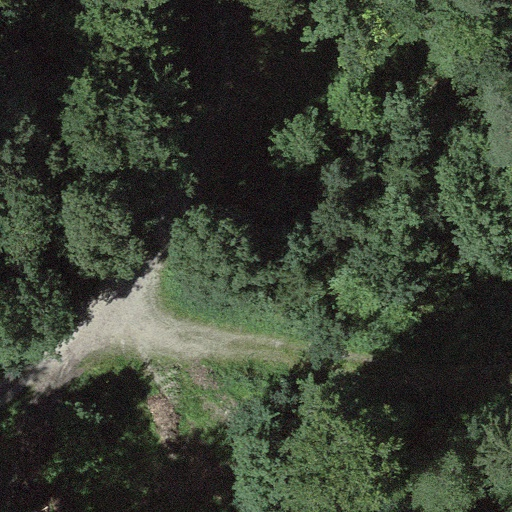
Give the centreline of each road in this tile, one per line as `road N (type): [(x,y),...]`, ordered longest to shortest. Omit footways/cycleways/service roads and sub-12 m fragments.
road 1 (track): [(0,386),(102,291),(177,197),(207,103),(208,0)]
road 2 (track): [(102,291),(436,391),(511,377)]
